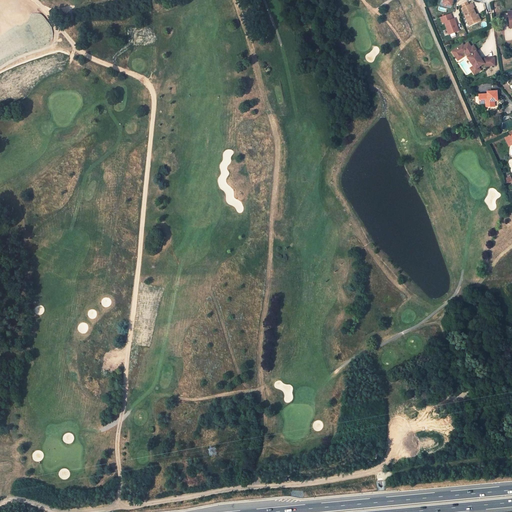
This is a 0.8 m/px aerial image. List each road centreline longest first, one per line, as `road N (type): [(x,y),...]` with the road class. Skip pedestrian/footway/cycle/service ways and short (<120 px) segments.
road 1 (track): [(73,511),(372,471),(380,488)]
road 2 (motorway): [(511,488),(252,511)]
road 3 (track): [(379,474),(511,456)]
